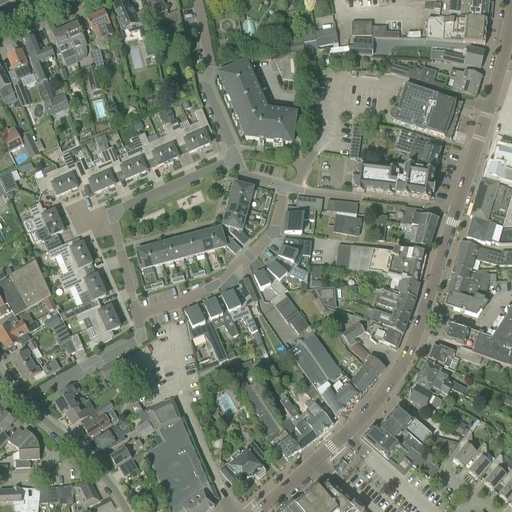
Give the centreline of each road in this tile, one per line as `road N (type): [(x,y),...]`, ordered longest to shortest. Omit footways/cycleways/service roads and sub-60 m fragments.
road 1 (tertiary): [(343,435),(405,357),(455,210)]
road 2 (residential): [(135,312),(113,213),(236,159)]
road 3 (tertiary): [(455,210),(497,77),(511,0)]
road 4 (residential): [(282,187),(273,233),(212,288),(135,312)]
road 5 (residential): [(236,159),(205,89),(209,63),(195,0)]
road 6 (residential): [(22,404),(141,340),(135,312)]
road 7 (unclassified): [(293,189),(455,210)]
